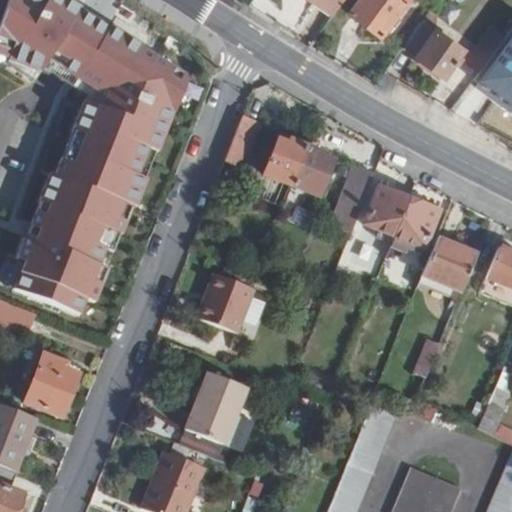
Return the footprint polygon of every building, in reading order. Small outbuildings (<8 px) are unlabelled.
[(14,0),(1,37),(0,38),(0,63),(39,86),(48,74),(68,43),(85,15),(86,14),(67,0),(14,0)] [(0,0),(0,36),(1,37),(14,0),(0,0)] [(307,0),(336,19),(350,0),(307,0)] [(417,0),(366,0),(355,15),(387,40),(417,0)] [(114,34),(85,15),(68,43),(48,74),(76,94),(89,107),(97,110),(101,98),(93,95),(80,88),(104,50),(114,34)] [(429,22),(407,52),(447,82),(469,53),(429,22)] [(511,26),(471,82),(511,112),(511,26)] [(115,32),(114,34),(104,50),(80,88),(93,95),(101,98),(97,110),(89,107),(59,181),(54,180),(43,208),(44,209),(31,243),(29,243),(21,264),(30,268),(25,280),(23,279),(16,296),(83,322),(89,306),(98,309),(112,276),(110,275),(103,272),(110,255),(117,258),(124,240),(126,241),(137,213),(139,214),(151,186),(141,182),(153,155),(162,159),(191,86),(187,83),(188,81),(147,55),(148,53),(115,32)] [(263,128),(246,121),(228,166),(245,174),(263,128)] [(293,197),(311,152),(301,147),(292,156),(281,151),(265,187),(293,197)] [(325,157),(311,152),(293,197),(322,208),(335,172),(322,167),(325,157)] [(162,159),(153,155),(141,182),(151,186),(162,159)] [(353,242),(377,180),(356,174),(333,234),(353,242)] [(397,243),(410,206),(386,197),(381,195),(367,232),(397,243)] [(433,215),(410,206),(397,243),(427,255),(441,217),(433,215)] [(436,209),(433,215),(441,217),(443,211),(436,209)] [(479,260),(439,243),(434,257),(423,283),(463,300),(479,260)] [(511,253),(501,249),(482,294),(511,307),(511,253)] [(117,258),(110,255),(103,272),(110,275),(117,258)] [(9,293),(16,296),(23,279),(25,280),(30,268),(21,264),(9,293)] [(214,298),(204,324),(240,337),(257,294),(216,278),(209,295),(214,298)] [(460,306),(463,300),(423,283),(421,291),(460,306)] [(311,302),(290,294),(286,304),(307,312),(311,302)] [(198,321),(204,324),(214,298),(209,295),(198,321)] [(0,304),(0,321),(3,323),(3,328),(29,338),(36,319),(22,313),(0,304)] [(427,385),(451,328),(438,322),(415,380),(427,385)] [(63,421),(83,371),(45,358),(27,406),(63,421)] [(226,451),(250,394),(210,378),(187,435),(226,451)] [(433,423),(439,408),(417,399),(411,415),(433,423)] [(371,402),(326,511),(356,511),(397,412),(371,402)] [(38,423),(0,408),(0,469),(17,477),(38,423)] [(508,416),(492,408),(482,433),(496,440),(508,416)] [(511,511),(511,453),(487,511),(511,511)] [(145,511),(190,511),(207,469),(166,454),(145,511)] [(447,511),(458,487),(409,467),(390,511),(447,511)] [(0,469),(0,486),(11,492),(17,477),(0,469)] [(11,492),(0,486),(0,511),(18,511),(25,497),(11,492)]
